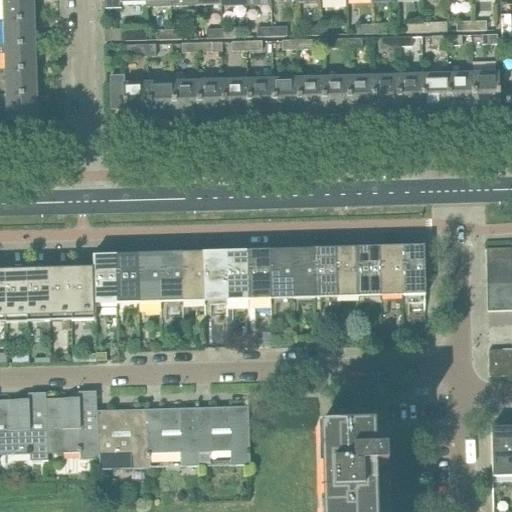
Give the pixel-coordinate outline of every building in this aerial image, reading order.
[(32,0),(1,0),(3,21),(33,20),(32,0)] [(145,2),(144,0),(103,0),(103,9),(120,9),(120,3),(145,2)] [(510,16),(500,16),(501,31),(510,31),(510,16)] [(34,45),(33,20),(3,21),(3,46),(34,45)] [(471,32),(470,22),(456,23),(456,32),(471,32)] [(470,22),(471,32),(486,31),(485,22),(470,22)] [(436,23),(421,24),(421,33),(436,33),(446,32),(446,23),(436,23)] [(421,33),(421,24),(406,24),(406,34),(421,33)] [(356,35),(371,35),(371,25),(356,26),(356,35)] [(386,25),(371,25),(371,35),(386,34),(386,25)] [(320,27),(320,36),(336,36),(336,26),(320,27)] [(320,36),(320,27),(306,27),(306,36),(320,36)] [(271,37),(271,28),(256,28),(256,38),(271,37)] [(271,28),(271,37),(286,37),(286,28),(271,28)] [(120,30),(120,42),(145,41),(145,29),(120,30)] [(221,39),(221,29),(206,30),(206,39),(221,39)] [(221,29),(221,39),(236,38),(236,29),(221,29)] [(171,31),(171,40),(186,40),(185,30),(171,31)] [(171,40),(171,31),(156,31),(156,41),(171,40)] [(511,45),(510,31),(501,31),(502,46),(511,45)] [(497,45),(497,35),(482,36),(482,45),(497,45)] [(461,36),(446,37),(447,46),(461,46),(461,36)] [(447,46),(446,37),(431,37),(431,47),(447,46)] [(381,48),(397,48),(396,38),(381,39),(381,48)] [(411,38),(396,38),(397,48),(411,47),(411,38)] [(361,39),(346,40),(347,49),(361,49),(361,39)] [(331,50),(347,49),(346,40),(331,40),(331,50)] [(282,51),(297,51),(296,41),(281,41),(282,51)] [(311,41),(296,41),(297,51),(311,50),(311,41)] [(232,52),(247,52),(246,42),(231,43),(232,52)] [(261,42),(246,42),(247,52),(261,52),(261,42)] [(211,43),(196,44),(197,53),(211,53),(211,43)] [(181,54),(197,53),(196,44),(181,44),(181,54)] [(35,70),(34,45),(3,46),(4,71),(35,70)] [(121,58),(147,57),(146,45),(121,46),(121,58)] [(155,45),(146,45),(147,57),(155,57),(155,45)] [(35,70),(4,71),(5,95),(36,95),(35,70)] [(511,71),(502,72),(503,106),(511,105),(511,71)] [(498,74),(472,75),(473,112),(499,111),(498,74)] [(423,76),(424,113),(448,112),(447,75),(423,76)] [(472,75),(447,75),(448,112),(473,112),(472,75)] [(423,76),(397,77),(399,114),(424,113),(423,76)] [(123,122),(148,121),(147,84),(123,85),(123,77),(110,77),(111,110),(123,110),(123,122)] [(397,77),(372,78),(374,115),(399,114),(397,77)] [(347,78),(322,79),(324,116),(348,115),(347,78)] [(372,78),(347,78),(348,115),(374,115),(372,78)] [(322,79),(297,80),(299,117),(324,116),(322,79)] [(297,80),(272,81),(274,117),(299,117),(297,80)] [(247,81),(222,82),(224,119),(249,118),(247,81)] [(272,81),(247,81),(249,118),(274,117),(272,81)] [(222,82),(197,83),(198,120),(224,119),(222,82)] [(172,83),(147,84),(148,121),(174,120),(172,83)] [(197,83),(172,83),(174,120),(198,120),(197,83)] [(36,121),(36,95),(5,95),(6,122),(36,121)] [(423,245),(401,246),(402,297),(402,305),(425,304),(424,296),(423,245)] [(378,246),(357,247),(358,298),(380,297),(378,246)] [(378,246),(380,297),(402,297),(400,246),(378,246)] [(335,248),(336,299),(358,298),(357,247),(335,248)] [(290,249),(292,300),(314,299),(312,248),(290,249)] [(335,248),(312,248),(314,299),(336,299),(335,248)] [(247,250),(248,301),(270,301),(269,249),(247,250)] [(290,249),(269,249),(270,301),(292,300),(290,249)] [(511,261),(511,249),(485,250),(485,262),(511,261)] [(247,250),(225,251),(226,302),(248,301),(247,250)] [(203,251),(181,252),(182,303),(204,302),(203,251)] [(203,251),(204,302),(226,302),(225,251),(203,251)] [(159,253),(160,304),(182,303),(181,252),(159,253)] [(115,254),(116,305),(138,304),(137,253),(115,254)] [(159,253),(137,253),(138,304),(160,304),(159,253)] [(116,305),(115,254),(92,254),(92,268),(93,306),(116,305)] [(511,269),(511,261),(485,262),(486,275),(511,274),(511,269)] [(71,323),(94,322),(93,306),(92,268),(69,269),(71,323)] [(69,269),(47,270),(49,323),(61,323),(61,331),(71,331),(71,323),(69,269)] [(3,271),(5,321),(5,325),(27,324),(25,270),(3,271)] [(49,323),(47,270),(25,270),(27,324),(49,323)] [(486,275),(486,287),(511,286),(511,279),(511,274),(486,275)] [(511,286),(486,287),(486,300),(511,298),(511,286)] [(487,312),(511,311),(511,298),(486,300),(487,312)] [(501,351),(502,377),(511,376),(511,342),(511,343),(511,350),(501,351)] [(46,358),(34,359),(34,364),(50,363),(49,349),(45,349),(46,358)] [(488,351),(489,377),(502,377),(501,351),(488,351)] [(45,400),(47,455),(79,454),(79,461),(98,460),(96,412),(95,392),(78,393),(78,399),(45,400)] [(0,455),(29,455),(29,462),(47,462),(47,455),(45,400),(45,394),(27,394),(27,400),(0,400),(0,455)] [(248,408),(197,409),(199,453),(229,452),(230,467),(249,466),(248,408)] [(199,468),(199,453),(197,409),(147,411),(149,454),(179,454),(180,468),(199,468)] [(149,469),(149,454),(147,411),(96,412),(98,460),(98,470),(149,469)] [(511,426),(490,427),(491,478),(511,477),(511,426)] [(384,471),(383,455),(383,430),(317,432),(319,511),(373,511),(373,472),(384,471)]
